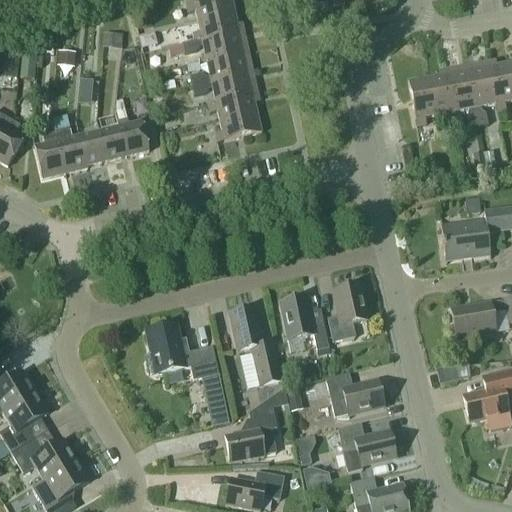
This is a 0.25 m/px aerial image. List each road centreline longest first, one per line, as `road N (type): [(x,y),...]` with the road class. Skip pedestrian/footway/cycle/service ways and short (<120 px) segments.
road 1 (residential): [(63,236),(369,167)]
road 2 (residential): [(81,320),(385,250)]
road 3 (residential): [(128,511),(135,491),(130,468),(66,358),(67,339),(81,320)]
road 4 (residential): [(447,496),(394,290)]
road 5 (residential): [(369,167),(357,68),(414,13)]
